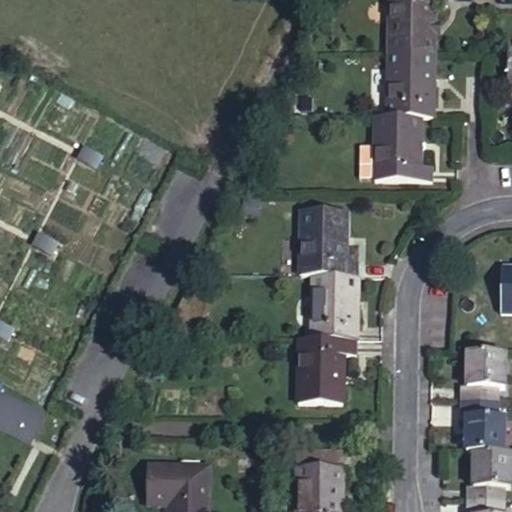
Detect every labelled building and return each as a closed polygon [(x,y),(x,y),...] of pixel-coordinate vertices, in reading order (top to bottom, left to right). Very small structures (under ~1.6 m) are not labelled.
[(390,0),(388,58),(432,58),(433,10),(447,9),(446,0),(390,0)] [(432,58),(388,58),(385,120),(417,121),(429,121),(432,58)] [(292,118),(312,118),(312,100),(295,101),(292,118)] [(416,169),(417,121),(385,120),(372,120),(371,150),(357,151),(357,183),(428,184),(429,170),(416,169)] [(313,280),(359,280),(359,267),(345,266),(346,217),(301,216),(298,280),(313,280)] [(313,280),(312,341),(356,342),(359,280),(313,280)] [(500,330),(511,329),(511,283),(502,284),(500,330)] [(299,341),(297,408),(342,408),(344,358),(356,356),(356,342),(312,341),(299,341)] [(473,393),(467,394),(467,407),(507,407),(508,394),(511,393),(511,356),(473,355),(473,393)] [(0,433),(31,448),(47,415),(0,392),(0,433)] [(507,407),(467,407),(466,422),(472,423),(471,455),(477,455),(511,456),(511,437),(511,422),(506,423),(507,407)] [(301,454),(299,511),(343,511),(346,455),(301,454)] [(470,487),(469,502),(510,503),(511,488),(511,455),(511,456),(477,455),(475,487),(470,487)] [(162,511),(202,511),(203,469),(141,468),(139,510),(163,511),(162,511)] [(469,502),(469,511),(509,511),(510,503),(469,502)]
